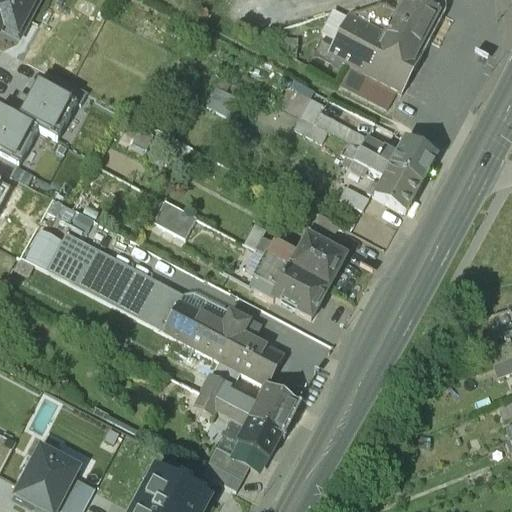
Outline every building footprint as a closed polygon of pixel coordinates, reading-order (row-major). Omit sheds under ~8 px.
[(38,1),(36,0),(0,0),(0,30),(18,40),(38,1)] [(419,0),(416,5),(407,0),(398,16),(382,8),(348,20),(347,19),(333,44),(325,40),(317,54),(375,85),(400,98),(421,59),(420,58),(442,16),(443,9),(440,2),(437,0),(419,0)] [(55,79),(48,92),(76,107),(80,109),(87,96),(55,79)] [(18,96),(7,117),(37,133),(56,144),(76,107),(48,92),(36,85),(27,101),(18,96)] [(400,98),(375,85),(366,103),(394,117),(403,100),(400,98)] [(239,104),(214,91),(205,109),(230,122),(239,104)] [(0,161),(17,170),(37,133),(7,117),(0,113),(0,161)] [(395,160),(364,143),(358,155),(389,171),(395,160)] [(395,160),(389,171),(420,188),(435,160),(403,143),(395,160)] [(389,171),(358,155),(353,166),(383,182),(389,171)] [(17,170),(0,161),(0,176),(10,182),(17,170)] [(420,188),(389,171),(383,182),(373,202),(404,218),(420,188)] [(364,212),(370,199),(349,190),(344,203),(364,212)] [(194,223),(163,206),(152,227),(183,244),(194,223)] [(340,231),(316,218),(304,241),(323,251),(327,243),(340,231)] [(257,224),(254,231),(252,230),(242,248),(252,254),(262,235),(261,235),(265,228),(257,224)] [(323,251),(304,241),(294,261),(269,248),(268,250),(263,260),(327,294),(344,263),(332,256),(336,248),(327,243),(323,251)] [(268,250),(260,246),(255,255),(263,260),(268,250)] [(178,306),(83,256),(79,263),(59,252),(46,277),(161,338),(178,306)] [(327,294),(263,260),(251,283),(275,295),(270,303),(280,308),(282,304),(296,311),(293,315),(311,325),(327,294)] [(222,329),(178,306),(161,338),(264,393),(281,360),(243,340),(249,327),(229,316),(222,329)] [(511,311),(507,314),(511,329),(511,330),(506,341),(501,343),(503,348),(511,344),(511,311)] [(511,344),(503,348),(487,353),(493,369),(511,361),(511,344)] [(226,395),(207,385),(200,398),(238,418),(243,411),(244,408),(224,398),(226,395)] [(296,409),(264,393),(252,416),(243,411),(238,418),(280,440),(296,409)] [(238,418),(200,398),(193,413),(212,423),(215,418),(229,425),(222,438),(239,447),(233,459),(232,462),(248,471),(257,475),(265,461),(268,463),(280,440),(238,418)] [(0,476),(15,448),(0,440),(0,476)] [(233,459),(216,450),(207,466),(241,484),(248,471),(232,462),(233,459)] [(34,459),(12,501),(33,511),(57,511),(73,483),(78,472),(52,458),(47,466),(34,459)] [(196,511),(204,498),(154,472),(132,511),(196,511)] [(84,511),(94,494),(73,483),(57,511),(84,511)] [(109,511),(113,505),(94,494),(84,511),(109,511)]
